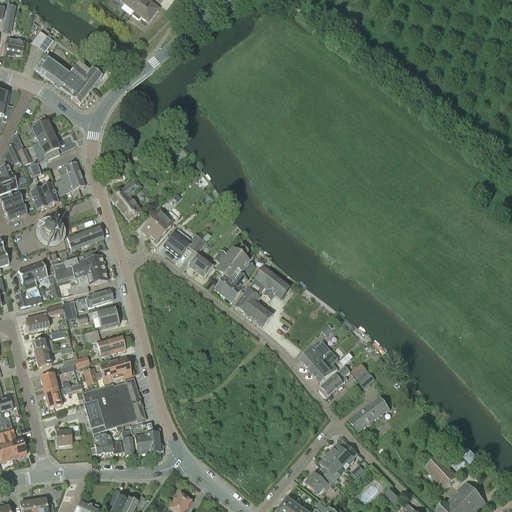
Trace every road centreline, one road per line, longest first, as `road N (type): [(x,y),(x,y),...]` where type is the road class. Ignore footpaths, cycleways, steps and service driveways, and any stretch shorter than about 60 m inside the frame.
road 1 (track): [(284,0),(511,181)]
road 2 (residential): [(123,265),(168,264),(273,346),(335,423)]
road 3 (tertiary): [(183,462),(166,428),(123,265)]
road 4 (tertiary): [(94,125),(109,98),(232,0)]
road 5 (residential): [(47,476),(13,336),(0,327)]
road 6 (residential): [(47,476),(146,474),(183,462)]
road 7 (residential): [(335,423),(422,511)]
